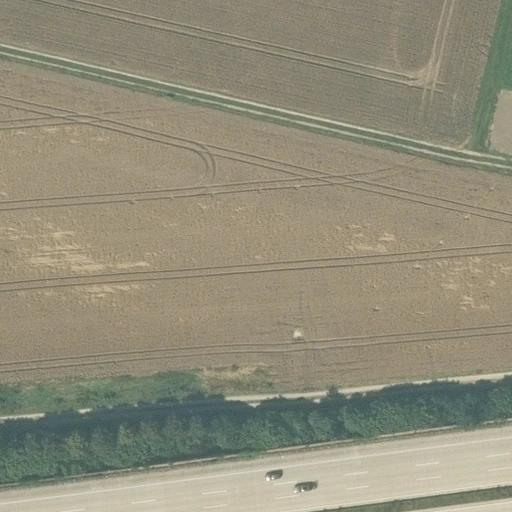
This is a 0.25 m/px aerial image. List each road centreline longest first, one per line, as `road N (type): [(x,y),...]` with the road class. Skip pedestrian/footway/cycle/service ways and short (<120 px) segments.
road 1 (track): [(0,53),(511,181)]
road 2 (track): [(511,386),(0,438)]
road 3 (motorway): [(511,460),(103,511)]
road 4 (track): [(505,0),(466,170)]
